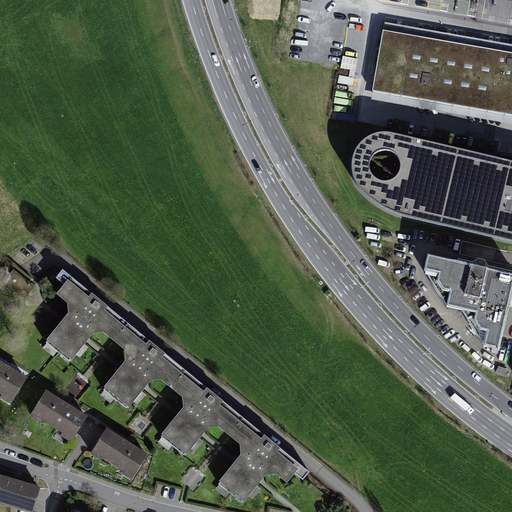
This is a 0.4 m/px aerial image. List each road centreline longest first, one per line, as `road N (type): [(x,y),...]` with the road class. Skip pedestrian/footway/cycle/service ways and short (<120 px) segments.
road 1 (trunk): [(192,0),(250,144),(334,279),(454,401),(511,443)]
road 2 (trunk): [(511,411),(398,317),(310,208),(268,133),(215,0)]
road 3 (unknown): [(511,128),(376,98),(365,77),(384,7),(350,0)]
